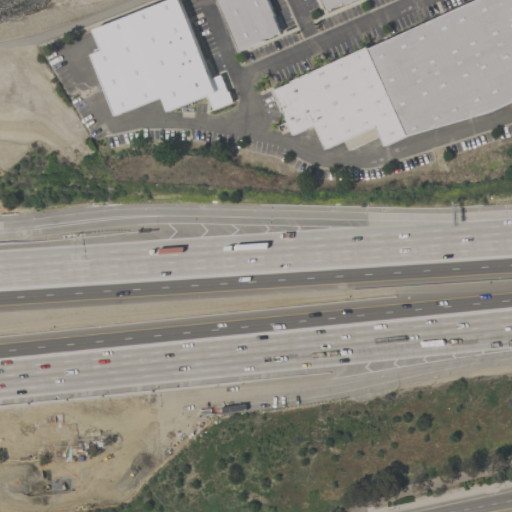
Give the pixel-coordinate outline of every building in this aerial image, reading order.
[(170,0),(179,0),(211,80),(222,76),(232,103),(214,110),(208,96),(168,112),(162,98),(116,116),(92,55),(102,51),(94,31),(170,0)] [(217,0),(269,0),(283,33),(240,51),(217,0)] [(321,0),(327,12),(354,0),(321,0)] [(369,50),(479,0),(511,0),(511,102),(489,113),(408,136),(369,50)] [(369,50),(368,48),(274,90),(294,135),(316,125),(327,149),(377,126),(385,146),(408,136),(369,50)]
